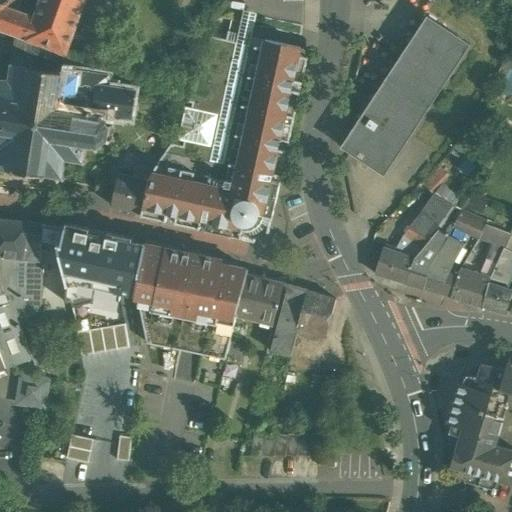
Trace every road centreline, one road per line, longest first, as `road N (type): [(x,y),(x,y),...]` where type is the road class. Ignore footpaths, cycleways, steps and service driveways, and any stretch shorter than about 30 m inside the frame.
road 1 (tertiary): [(385,339),(327,225),(314,170),(334,0)]
road 2 (tertiary): [(413,511),(411,410),(385,339)]
road 3 (tertiary): [(385,339),(469,325),(511,331)]
